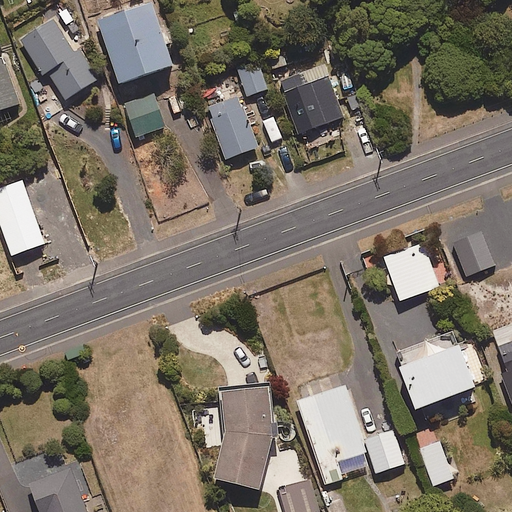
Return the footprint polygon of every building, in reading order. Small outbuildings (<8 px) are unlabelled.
[(125,89),(178,70),(154,5),(101,24),(125,89)] [(78,46),(73,49),(53,17),(20,38),(60,101),(98,78),(78,46)] [(0,115),(24,107),(6,58),(0,59),(0,115)] [(249,98),(270,92),(261,63),(239,69),(249,98)] [(301,136),(346,120),(327,66),(282,82),(301,136)] [(139,140),(168,129),(156,95),(126,105),(139,140)] [(231,162),(262,150),(243,98),(212,110),(231,162)] [(55,239),(84,229),(70,187),(41,197),(55,239)] [(469,279),(498,268),(485,235),(457,246),(469,279)] [(403,304),(443,289),(426,246),(387,261),(403,304)] [(423,416),(484,393),(460,330),(400,353),(423,416)] [(511,331),(497,338),(511,373),(504,376),(511,396),(511,331)] [(274,386),(225,389),(226,407),(210,408),(210,413),(199,414),(200,425),(209,424),(210,447),(227,446),(219,482),(266,492),(276,443),(284,442),(283,425),(277,425),(274,386)] [(343,477),(374,468),(349,389),(302,404),(328,487),(345,482),(343,477)] [(379,476),(408,466),(397,433),(369,442),(379,476)] [(437,488),(456,482),(444,444),(425,450),(437,488)] [(89,511),(75,471),(34,487),(42,511),(89,511)] [(286,511),(319,511),(312,481),(281,489),(286,511)]
